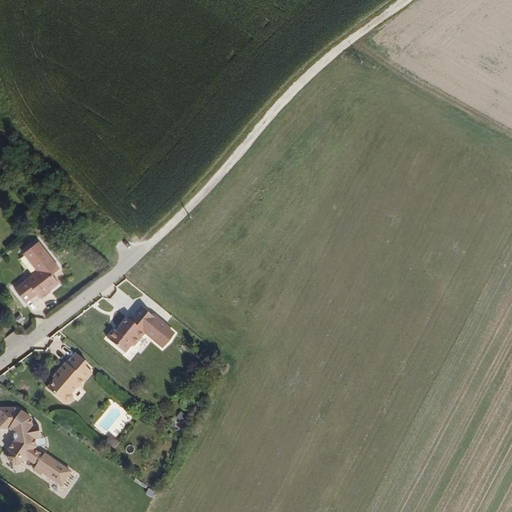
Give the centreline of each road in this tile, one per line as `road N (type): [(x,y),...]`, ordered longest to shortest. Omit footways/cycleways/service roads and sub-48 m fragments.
road 1 (track): [(344,44),(134,258)]
road 2 (track): [(511,134),(344,44)]
road 3 (unclassified): [(0,360),(134,258)]
